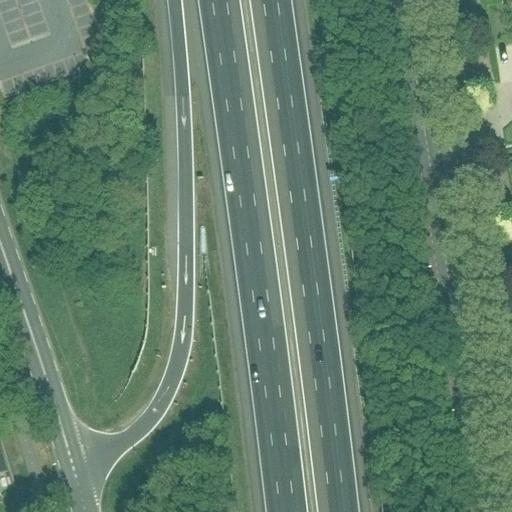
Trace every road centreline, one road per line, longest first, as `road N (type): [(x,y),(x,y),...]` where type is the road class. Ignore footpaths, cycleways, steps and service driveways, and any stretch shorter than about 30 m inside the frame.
road 1 (motorway): [(172,0),(187,284),(176,370),(152,418),(127,441),(71,462)]
road 2 (tertiary): [(486,511),(403,0)]
road 3 (motorway): [(217,0),(285,511)]
road 4 (motorway): [(338,511),(270,0)]
road 5 (tertiary): [(71,462),(0,241)]
